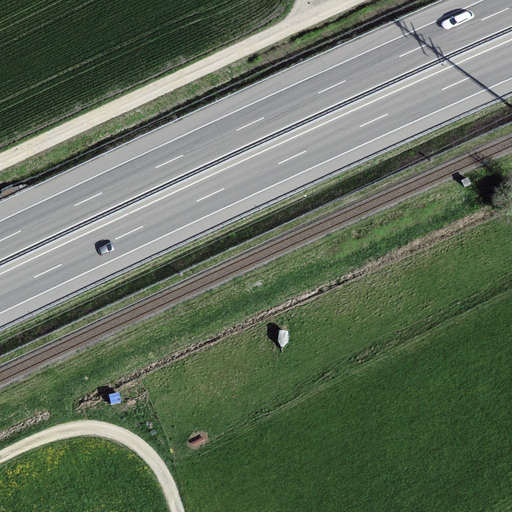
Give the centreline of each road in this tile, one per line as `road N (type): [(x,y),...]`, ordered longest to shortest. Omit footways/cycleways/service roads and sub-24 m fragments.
road 1 (motorway): [(0,292),(511,58)]
road 2 (motorway): [(511,7),(0,241)]
road 3 (track): [(339,0),(0,165)]
road 4 (track): [(178,511),(153,461),(110,431),(63,431),(0,455)]
